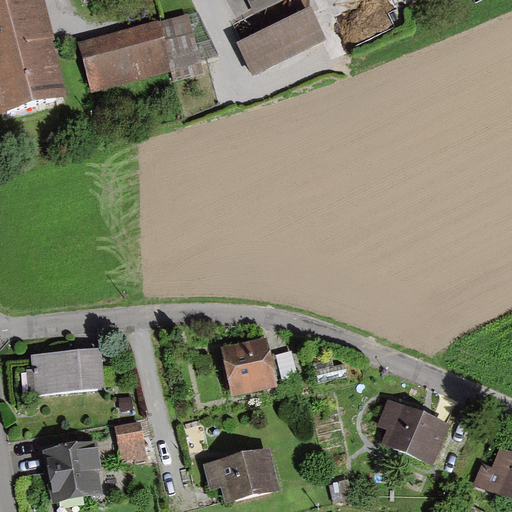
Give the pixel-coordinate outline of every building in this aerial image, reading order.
[(57,45),(45,0),(0,0),(0,111),(1,117),(68,100),(54,45),(57,45)] [(247,0),(255,16),(288,0),(247,0)] [(237,46),(252,78),(327,42),(312,10),(237,46)] [(199,14),(159,24),(172,74),(174,82),(205,75),(201,60),(219,56),(199,14)] [(78,46),(91,95),(172,74),(159,24),(78,46)] [(221,350),(232,399),(278,389),(268,340),(221,350)] [(27,371),(29,398),(105,392),(102,352),(31,357),(32,371),(27,371)] [(292,353),(276,357),(284,386),(299,382),(292,353)] [(345,366),(315,372),(318,384),(348,378),(345,366)] [(133,398),(120,399),(121,412),(134,411),(133,398)] [(387,432),(381,447),(434,469),(451,428),(388,402),(378,428),(387,432)] [(140,425),(116,429),(122,465),(146,460),(140,425)] [(97,445),(44,454),(53,507),(104,498),(99,473),(102,472),(97,445)] [(483,465),(473,488),(511,503),(511,454),(501,450),(493,469),(483,465)] [(222,491),(226,506),(280,493),(270,451),(204,467),(211,494),(222,491)] [(340,484),(330,487),(333,504),(344,502),(340,484)]
